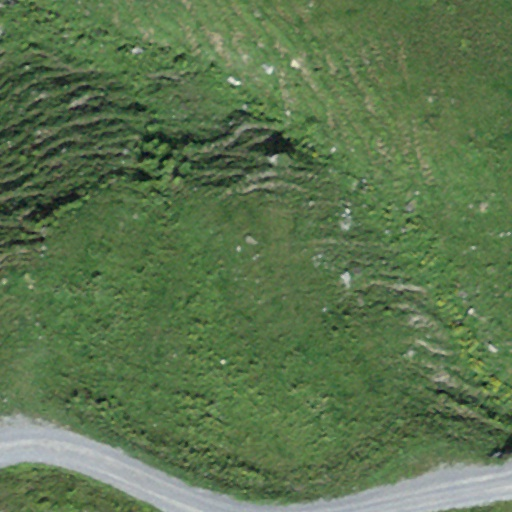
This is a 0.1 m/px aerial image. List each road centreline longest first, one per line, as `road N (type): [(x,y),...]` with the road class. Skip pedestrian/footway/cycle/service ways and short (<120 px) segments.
road 1 (track): [(230,511),(93,459),(31,443),(0,450)]
road 2 (track): [(511,479),(357,511)]
